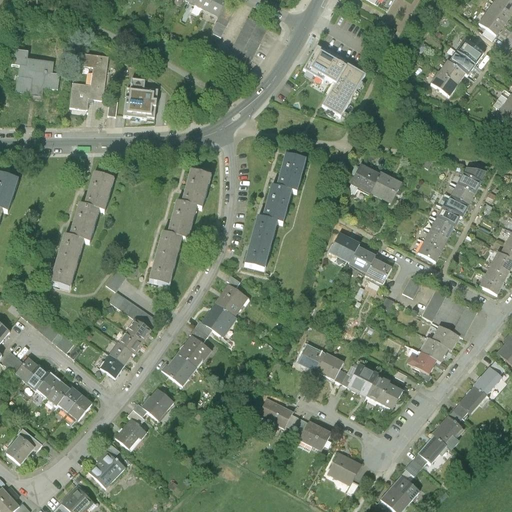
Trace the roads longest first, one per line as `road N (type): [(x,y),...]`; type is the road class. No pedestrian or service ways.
road 1 (residential): [(219,131),(230,155),(231,202),(213,269),(117,405)]
road 2 (residential): [(502,313),(406,436),(381,453),(308,405)]
road 3 (residential): [(219,131),(165,142),(0,144)]
road 4 (residential): [(117,405),(43,490),(0,468)]
road 5 (residential): [(502,313),(382,248)]
road 6 (residential): [(306,29),(273,82),(219,131)]
